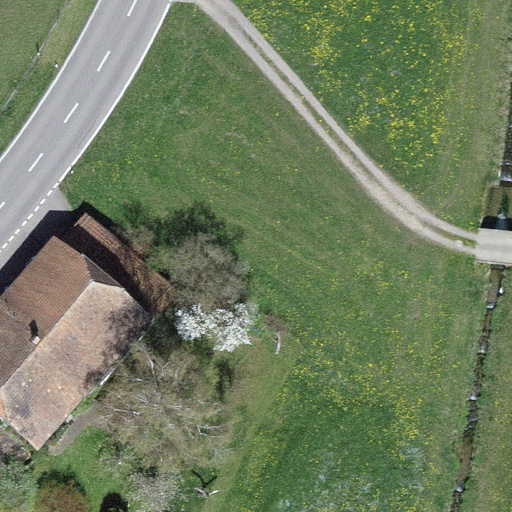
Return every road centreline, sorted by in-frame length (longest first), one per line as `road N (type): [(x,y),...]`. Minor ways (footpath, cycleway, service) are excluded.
road 1 (track): [(511,247),(460,239),(417,217),(204,0)]
road 2 (tertiary): [(0,203),(86,94),(135,0)]
